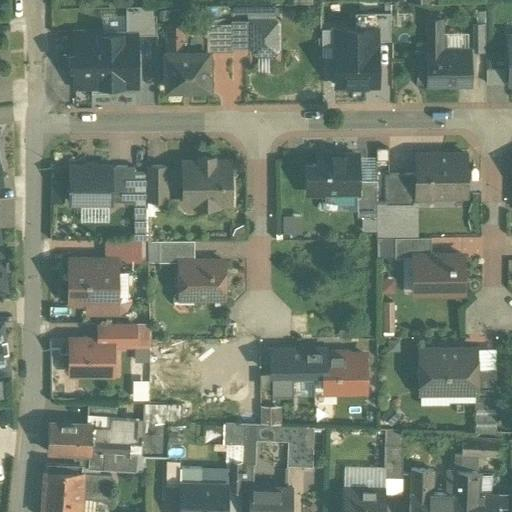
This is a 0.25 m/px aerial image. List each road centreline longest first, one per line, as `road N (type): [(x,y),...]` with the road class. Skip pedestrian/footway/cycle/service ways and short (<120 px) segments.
road 1 (residential): [(23,511),(33,420),(37,126)]
road 2 (residential): [(261,125),(498,125)]
road 3 (residential): [(37,126),(261,125)]
road 4 (residential): [(261,125),(263,306)]
road 5 (residential): [(498,125),(499,299)]
road 6 (residential): [(37,126),(38,0)]
